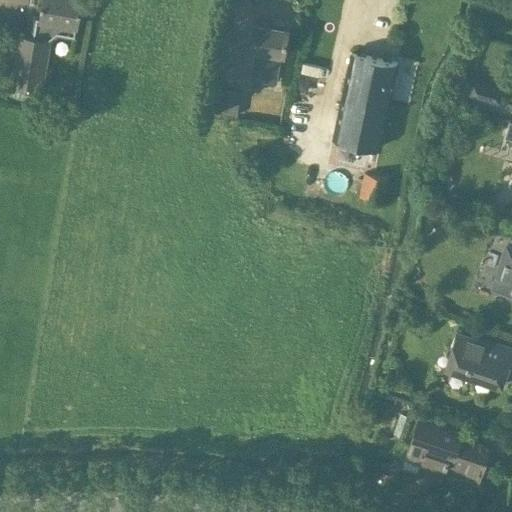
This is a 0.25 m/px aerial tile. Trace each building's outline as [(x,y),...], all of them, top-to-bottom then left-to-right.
[(11,84),(41,89),(49,39),(58,32),(75,35),(81,0),(42,0),(39,16),(35,16),(32,36),(20,34),(11,84)] [(256,23),(252,48),(258,49),(253,76),(275,80),(279,52),(284,53),(288,29),(285,28),(284,23),(272,21),(269,26),(256,23)] [(334,137),(400,151),(409,107),(389,103),(398,61),(352,52),(334,137)] [(466,95),(499,102),(502,87),(470,80),(466,95)] [(224,88),(220,112),(237,115),(241,92),(224,88)] [(359,196),(385,201),(390,177),(364,172),(359,196)] [(379,264),(384,223),(360,220),(355,262),(379,264)] [(511,248),(508,247),(496,281),(511,286),(511,248)] [(455,349),(449,368),(501,386),(511,354),(511,349),(489,341),(488,344),(456,333),(451,348),(455,349)] [(391,421),(397,404),(379,398),(373,416),(391,421)] [(418,419),(405,458),(406,458),(403,467),(441,480),(444,471),(478,483),(489,450),(460,440),(462,433),(418,419)]
